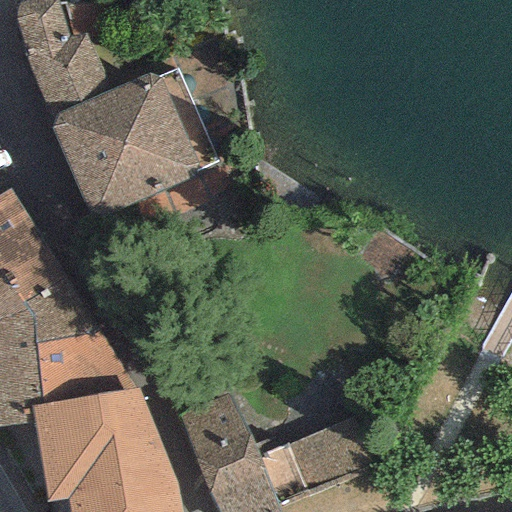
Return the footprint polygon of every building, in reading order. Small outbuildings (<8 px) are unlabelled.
[(92,218),(199,172),(217,162),(175,70),(160,79),(152,73),(108,90),(85,32),(67,38),(54,0),(45,0),(21,4),(15,11),(13,21),(25,52),(21,54),(52,119),(49,125),(92,218)] [(0,196),(0,319),(31,308),(34,343),(96,333),(10,191),(0,196)] [(39,404),(34,343),(31,308),(0,319),(0,426),(32,424),(30,406),(39,404)] [(34,343),(39,404),(136,390),(96,333),(34,343)] [(180,511),(176,484),(136,390),(39,404),(30,406),(32,424),(45,503),(65,502),(66,511),(180,511)] [(229,392),(177,414),(217,511),(282,511),(280,507),(376,467),(355,416),(256,457),(229,392)]
